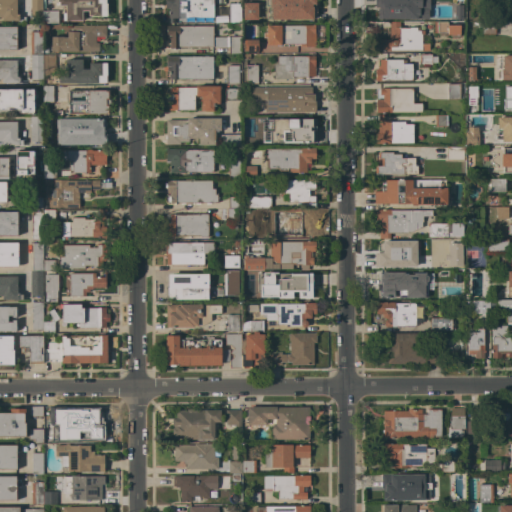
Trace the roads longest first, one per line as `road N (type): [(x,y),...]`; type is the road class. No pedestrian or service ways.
road 1 (residential): [(511,384),(0,387)]
road 2 (residential): [(344,511),(343,0)]
road 3 (residential): [(134,511),(134,0)]
